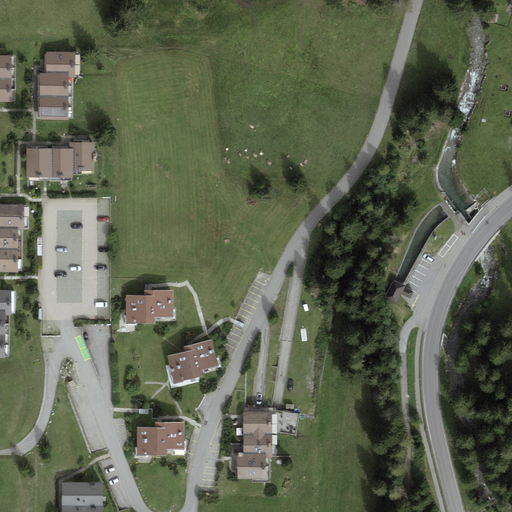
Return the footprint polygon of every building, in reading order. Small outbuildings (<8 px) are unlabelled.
[(44,76),(64,76),(71,76),(71,56),(44,55),(44,76)] [(37,76),(37,97),(64,97),(64,76),(44,76),(37,76)] [(37,97),(37,118),(64,118),(64,97),(37,97)] [(67,146),(67,151),(67,171),(88,171),(88,145),(67,146)] [(67,151),(46,152),(46,178),(67,178),(67,171),(67,151)] [(46,152),(25,152),(25,178),(46,178),(46,152)] [(0,231),(14,231),(21,231),(21,211),(0,210),(0,231)] [(465,220),(460,212),(455,215),(461,223),(465,220)] [(0,252),(14,253),(14,231),(0,231),(0,252)] [(0,252),(0,273),(14,273),(14,253),(0,252)] [(405,286),(393,280),(385,298),(395,304),(400,294),(404,287),(405,286)] [(413,292),(404,287),(400,294),(410,299),(413,292)] [(144,298),(125,298),(124,324),(148,324),(148,318),(168,319),(169,293),(144,293),(144,298)] [(183,354),(165,358),(171,384),(194,378),(193,372),(212,367),(206,343),(182,349),(183,354)] [(297,432),(299,415),(282,413),(280,430),(297,432)] [(267,436),(267,415),(240,415),(240,436),(267,436)] [(153,430),(134,429),(134,455),(158,456),(158,450),(178,450),(178,425),(153,424),(153,430)] [(267,457),(267,436),(240,436),(240,457),(261,457),(267,457)] [(261,457),(240,457),(234,457),(234,477),(261,477),(261,457)] [(63,482),(63,505),(99,505),(99,482),(63,482)]
